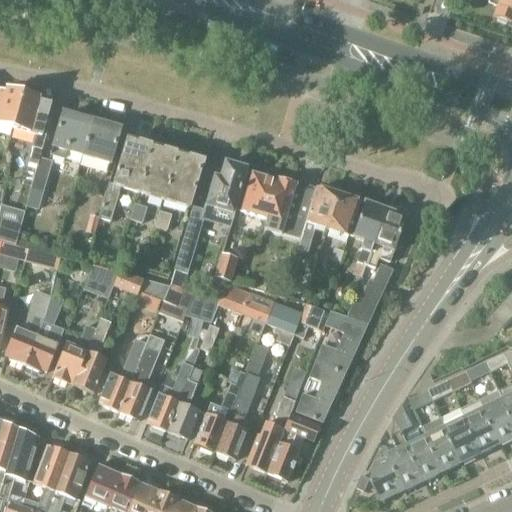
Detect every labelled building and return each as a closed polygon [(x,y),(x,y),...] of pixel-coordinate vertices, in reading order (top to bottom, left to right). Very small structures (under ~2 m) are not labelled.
[(511,0),(489,0),(487,5),(496,8),(492,18),(511,25),(511,21),(511,0)] [(0,126),(11,130),(21,93),(5,89),(4,93),(0,91),(0,126)] [(37,166),(40,158),(49,122),(45,121),(50,105),(38,102),(39,98),(21,93),(11,130),(34,136),(31,147),(32,147),(28,164),(35,165),(37,166)] [(81,157),(91,124),(61,115),(51,148),(54,149),(52,158),(63,162),(64,160),(79,164),(81,157)] [(119,132),(91,124),(81,157),(109,165),(119,132)] [(137,194),(151,148),(150,147),(149,142),(139,139),(135,143),(125,140),(112,186),(108,185),(98,218),(98,219),(109,223),(119,189),(137,194)] [(160,151),(151,148),(137,194),(162,202),(176,155),(175,155),(174,150),(164,147),(160,151)] [(188,210),(202,163),(200,163),(199,158),(189,155),(185,158),(176,155),(162,202),(188,210)] [(36,212),(42,193),(51,161),(40,158),(37,166),(35,165),(29,189),(24,209),(36,212)] [(220,203),(235,207),(246,170),(224,163),(221,173),(216,172),(203,213),(216,216),(220,203)] [(281,235),(295,186),(277,181),(276,183),(250,175),(239,213),(266,221),(264,230),(281,235)] [(315,189),(315,191),(300,241),(297,249),(307,252),(314,229),(323,232),(324,229),(326,230),(337,196),(336,195),(335,191),(328,189),(324,191),(315,189)] [(339,196),(337,196),(326,230),(329,231),(328,234),(337,237),(338,233),(349,237),(360,203),(351,200),(349,195),(343,193),(339,196)] [(361,253),(353,274),(358,276),(359,272),(368,276),(371,269),(365,267),(384,212),(378,210),(379,207),(366,202),(365,205),(364,204),(352,239),(362,243),(359,252),(361,253)] [(140,224),(145,209),(134,205),(129,221),(140,224)] [(393,253),(405,219),(403,218),(404,216),(391,211),(390,214),(384,212),(365,267),(371,269),(373,270),(376,260),(389,264),(393,253)] [(170,217),(159,213),(154,228),(166,232),(170,217)] [(84,231),(93,234),(98,219),(98,218),(89,216),(84,231)] [(189,220),(169,287),(179,290),(184,274),(186,274),(201,223),(189,220)] [(0,222),(0,242),(2,243),(13,246),(19,227),(0,222)] [(26,233),(21,231),(18,239),(27,242),(28,237),(26,233)] [(13,246),(2,243),(0,250),(0,257),(23,263),(26,250),(13,246)] [(343,253),(339,251),(333,249),(329,260),(339,264),(343,253)] [(23,263),(23,264),(56,272),(59,258),(26,250),(23,263)] [(215,277),(231,282),(237,259),(221,255),(215,277)] [(392,272),(389,270),(379,266),(372,283),(369,281),(365,289),(358,286),(347,319),(367,326),(392,272)] [(95,284),(111,290),(116,274),(100,270),(95,284)] [(116,274),(111,290),(110,291),(135,301),(142,284),(116,274)] [(157,300),(163,302),(169,287),(143,281),(142,284),(135,301),(134,303),(153,311),(157,300)] [(217,302),(216,306),(240,316),(244,307),(249,294),(226,285),(219,302),(217,302)] [(179,291),(179,290),(169,287),(163,302),(176,307),(177,305),(187,309),(193,295),(179,291)] [(15,330),(4,357),(9,359),(8,361),(24,368),(45,316),(50,299),(36,294),(20,332),(15,330)] [(244,307),(240,316),(265,325),(274,303),(249,294),(244,307)] [(214,315),(216,306),(217,302),(193,295),(187,309),(189,308),(214,315)] [(511,322),(511,295),(490,319),(503,332),(511,322)] [(288,346),(295,330),(297,325),(305,305),(304,305),(301,313),(275,304),(278,298),(276,297),(274,303),(265,325),(266,325),(266,326),(274,329),(273,332),(278,334),(275,341),(288,346)] [(50,299),(45,316),(55,320),(60,302),(50,299)] [(331,304),(326,303),(324,310),(331,313),(333,307),(331,304)] [(330,313),(305,305),(297,325),(320,334),(323,326),(325,327),(330,313)] [(0,343),(8,310),(0,308),(0,343)] [(315,363),(344,376),(367,326),(347,319),(331,313),(330,313),(325,327),(341,334),(335,352),(321,346),(315,363)] [(45,316),(24,368),(40,374),(41,372),(45,374),(62,331),(52,327),(55,320),(45,316)] [(72,388),(92,396),(107,361),(96,356),(110,323),(100,319),(96,330),(72,388)] [(52,379),(72,388),(96,330),(85,326),(76,347),(66,343),(52,379)] [(219,330),(210,326),(200,349),(210,353),(219,330)] [(101,408),(117,414),(149,338),(138,335),(136,340),(134,339),(118,379),(109,376),(98,404),(102,405),(101,408)] [(150,393),(140,389),(149,366),(152,367),(162,342),(149,337),(149,338),(117,414),(133,421),(134,418),(139,420),(150,393)] [(486,364),(490,374),(509,365),(504,355),(486,364)] [(157,396),(146,423),(151,425),(150,428),(166,434),(192,367),(183,363),(171,391),(161,387),(157,396)] [(321,425),(331,405),(344,376),(315,363),(308,380),(320,385),(314,400),(302,396),(294,414),(321,425)] [(490,374),(486,364),(467,373),(471,383),(490,374)] [(198,413),(186,408),(201,371),(192,367),(166,434),(186,442),(198,413)] [(472,385),(471,383),(467,373),(446,383),(451,394),(472,385)] [(245,375),(236,398),(214,454),(230,460),(231,458),(235,460),(246,433),(240,430),(260,380),(245,375)] [(451,394),(446,383),(428,391),(434,402),(451,394)] [(511,386),(510,388),(510,389),(500,394),(504,402),(502,403),(509,416),(511,414),(511,386)] [(494,404),(484,409),(485,411),(483,412),(490,425),(493,424),(497,433),(497,435),(495,436),(500,446),(511,440),(511,414),(509,416),(502,403),(504,402),(500,394),(499,393),(491,397),(494,404)] [(199,445),(198,447),(214,454),(236,398),(226,394),(220,410),(209,405),(205,416),(194,443),(199,445)] [(427,406),(421,395),(408,401),(413,412),(427,406)] [(265,475),(290,415),(294,403),(283,399),(274,419),(276,419),(267,441),(257,437),(245,467),(246,467),(265,475)] [(481,456),(500,446),(495,436),(497,435),(497,433),(493,424),(490,425),(483,412),(485,411),(484,409),(479,400),(459,410),(471,435),(474,433),(478,442),(478,445),(476,445),(481,456)] [(396,451),(389,454),(390,457),(388,458),(394,472),(397,470),(402,479),(401,482),(399,482),(404,493),(423,483),(418,473),(420,472),(421,470),(416,461),(413,462),(407,449),(408,448),(403,437),(399,430),(409,425),(401,408),(387,432),(396,451)] [(451,414),(440,419),(452,444),(455,442),(459,451),(458,454),(457,455),(462,465),(481,456),(476,445),(478,445),(478,442),(474,433),(471,435),(459,410),(451,414)] [(313,444),(319,428),(290,415),(265,475),(281,481),(282,479),(287,481),(298,454),(287,449),(293,435),(313,444)] [(442,474),(462,465),(457,455),(458,454),(459,451),(455,442),(452,444),(440,419),(420,428),(432,453),(435,452),(440,461),(439,463),(437,464),(442,474)] [(0,424),(0,488),(17,432),(0,424)] [(423,483),(442,474),(437,464),(439,463),(440,461),(435,452),(432,453),(420,428),(403,437),(408,448),(407,449),(413,462),(416,461),(421,470),(420,472),(418,473),(423,483)] [(17,432),(0,488),(0,501),(2,502),(7,503),(14,479),(26,482),(38,441),(17,432)] [(382,503),(404,493),(399,482),(401,482),(402,479),(397,470),(394,472),(388,458),(390,457),(389,454),(386,448),(380,446),(377,454),(380,459),(374,464),(370,474),(377,477),(374,486),(382,503)] [(46,448),(32,486),(43,490),(35,511),(46,511),(68,456),(46,448)] [(68,456),(46,511),(58,511),(64,497),(75,502),(89,464),(68,456)] [(93,503),(106,509),(120,477),(97,467),(82,505),(91,508),(93,503)] [(127,511),(139,485),(120,477),(106,509),(105,511),(115,511),(116,511),(127,511)] [(370,481),(362,478),(358,491),(366,494),(370,481)] [(149,511),(158,493),(139,485),(127,511),(149,511)] [(172,511),(177,502),(158,493),(149,511),(172,511)] [(2,502),(0,508),(0,511),(35,511),(7,503),(2,502)] [(194,511),(195,510),(177,502),(172,511),(194,511)]
